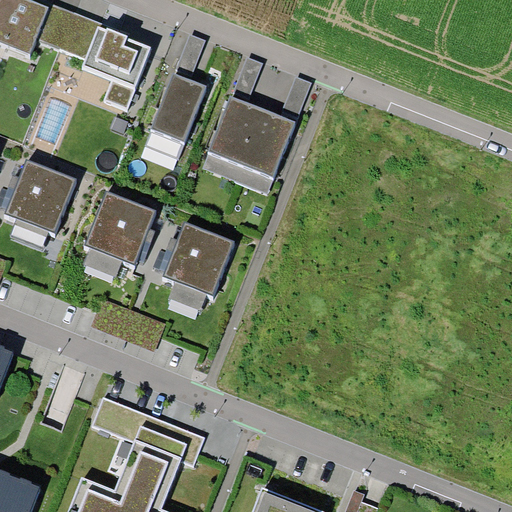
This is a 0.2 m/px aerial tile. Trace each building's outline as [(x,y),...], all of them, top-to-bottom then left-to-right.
[(25,0),(0,0),(0,41),(30,53),(36,38),(48,9),(25,0)] [(51,3),(36,38),(84,58),(98,23),(51,3)] [(150,48),(99,28),(84,66),(135,86),(150,48)] [(201,95),(172,83),(152,137),(181,148),(201,95)] [(295,121),(230,95),(208,151),(273,177),(295,121)] [(27,159),(4,214),(54,235),(77,180),(27,159)] [(108,192),(86,244),(134,265),(156,212),(108,192)] [(186,222),(164,275),(212,295),(234,242),(186,222)] [(0,257),(0,279),(8,261),(0,257)] [(104,297),(92,326),(154,352),(167,324),(104,297)] [(0,350),(0,384),(12,355),(0,350)] [(170,511),(163,509),(182,458),(195,463),(205,436),(101,398),(91,424),(135,440),(116,492),(80,478),(67,511),(170,511)] [(0,474),(0,511),(28,511),(38,489),(0,474)] [(319,511),(320,509),(263,486),(253,511),(319,511)]
